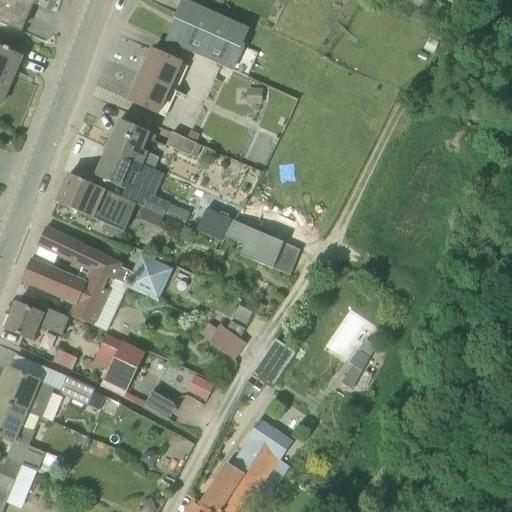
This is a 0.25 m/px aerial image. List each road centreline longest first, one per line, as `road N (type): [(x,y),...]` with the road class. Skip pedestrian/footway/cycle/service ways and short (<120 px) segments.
road 1 (track): [(218,417),(427,68),(511,3)]
road 2 (secondary): [(0,266),(99,0)]
